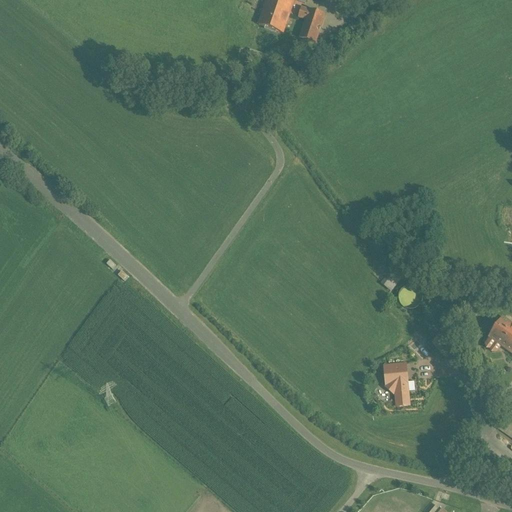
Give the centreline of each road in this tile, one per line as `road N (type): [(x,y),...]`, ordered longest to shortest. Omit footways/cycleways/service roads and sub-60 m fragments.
road 1 (residential): [(0,152),(151,284),(305,438),(373,473)]
road 2 (unclassified): [(373,473),(511,508)]
